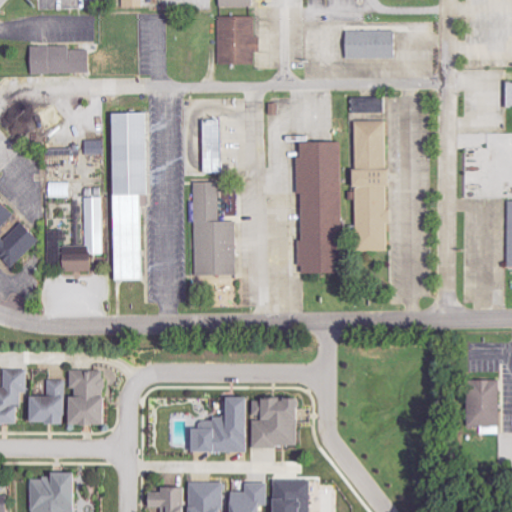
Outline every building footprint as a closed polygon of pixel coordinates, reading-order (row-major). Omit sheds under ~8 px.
[(222,18),(223,65),(260,64),(260,53),(266,52),(266,38),(259,38),(259,17),(222,18)] [(401,59),(402,31),(352,31),(352,58),(401,59)] [(95,74),(95,50),(76,50),(75,46),(36,47),(37,75),(95,74)] [(355,115),(391,114),(391,98),(355,99),(355,115)] [(157,195),(155,114),(121,114),(123,281),(151,281),(149,195),(157,195)] [(210,172),(228,172),(227,120),(209,120),(210,172)] [(392,123),(362,123),(363,169),(363,252),(394,251),(393,186),(399,186),(399,170),(392,170),(392,123)] [(107,141),(89,141),(90,156),(108,155),(107,141)] [(308,143),(308,158),(304,158),(304,195),(309,195),(309,242),(306,242),(306,275),(348,274),(347,143),(308,143)] [(53,198),(74,197),(74,183),(53,184),(53,198)] [(242,276),(241,222),(224,222),(223,183),(199,183),(200,277),(242,276)] [(108,255),(107,189),(89,189),(90,247),(68,247),(69,273),(98,272),(98,255),(108,255)] [(0,195),(0,249),(16,268),(47,242),(28,221),(7,238),(2,232),(21,215),(3,193),(0,195)] [(0,425),(27,427),(28,394),(33,394),(34,371),(9,370),(9,387),(0,386),(0,425)] [(113,427),(114,371),(77,371),(76,397),(71,397),(72,381),(53,381),(53,398),(40,398),(40,424),(77,425),(77,426),(113,427)] [(505,381),(476,381),(475,427),(504,428),(505,381)] [(305,448),(305,422),(309,422),(309,399),(236,400),(236,416),(219,416),(219,422),(201,422),(201,454),(257,453),(257,448),(305,448)] [(84,511),(84,477),(37,476),(37,511),(84,511)] [(318,511),(318,481),(283,481),(282,511),(318,511)] [(231,511),(231,484),(197,484),(197,511),(231,511)] [(275,484),(253,484),(253,494),(241,494),(241,511),(270,511),(270,507),(275,507),(275,484)] [(193,511),(193,488),(168,488),(168,493),(153,493),(153,508),(163,509),(163,511),(193,511)] [(0,511),(19,511),(20,498),(0,497),(0,511)]
